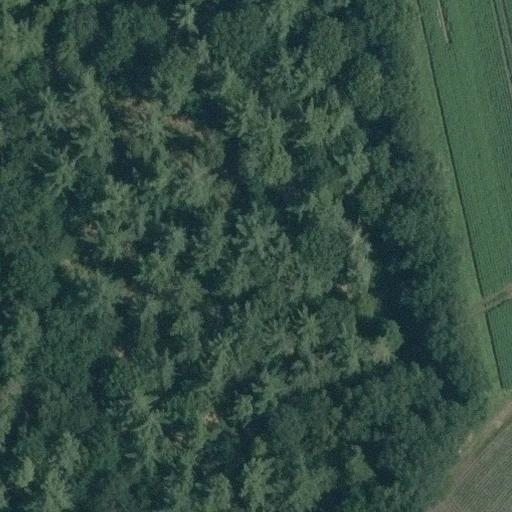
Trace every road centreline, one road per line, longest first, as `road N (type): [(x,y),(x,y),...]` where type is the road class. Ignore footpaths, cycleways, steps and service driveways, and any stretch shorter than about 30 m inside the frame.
road 1 (track): [(300,0),(292,392),(311,465),(346,511)]
road 2 (track): [(62,511),(0,343)]
road 3 (track): [(511,408),(467,441),(414,511)]
